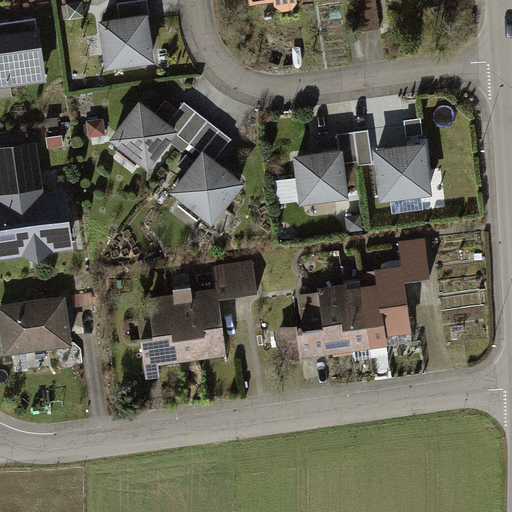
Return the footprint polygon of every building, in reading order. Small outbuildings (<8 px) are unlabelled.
[(250,0),(251,0),(253,0),(275,0),(276,4),(279,7),(282,8),(292,8),(298,0),(250,0)] [(148,9),(100,15),(106,63),(155,57),(148,9)] [(0,80),(47,74),(40,20),(0,25),(0,80)] [(108,135),(145,166),(178,127),(142,96),(108,135)] [(409,124),(377,126),(378,138),(409,136),(409,124)] [(374,128),(359,128),(361,161),(376,160),(374,128)] [(38,139),(0,144),(0,254),(74,244),(65,185),(45,188),(38,139)] [(433,188),(428,140),(379,145),(384,193),(433,188)] [(217,222),(246,178),(204,146),(173,189),(217,222)] [(345,146),(297,151),(303,201),(352,196),(345,146)] [(403,261),(379,264),(381,278),(388,332),(413,328),(406,277),(432,274),(427,235),(400,238),(403,261)] [(219,284),(150,292),(155,331),(141,332),(146,372),(160,370),(159,360),(226,352),(219,294),(260,289),(256,259),(217,264),(219,284)] [(388,332),(381,278),(363,281),(372,345),(389,341),(388,332)] [(372,345),(363,281),(348,283),(347,280),(319,283),(319,289),(327,350),(372,345)] [(327,350),(319,289),(298,291),(303,316),(278,324),(283,356),(327,350)] [(68,290),(0,301),(0,312),(7,352),(77,340),(68,290)]
